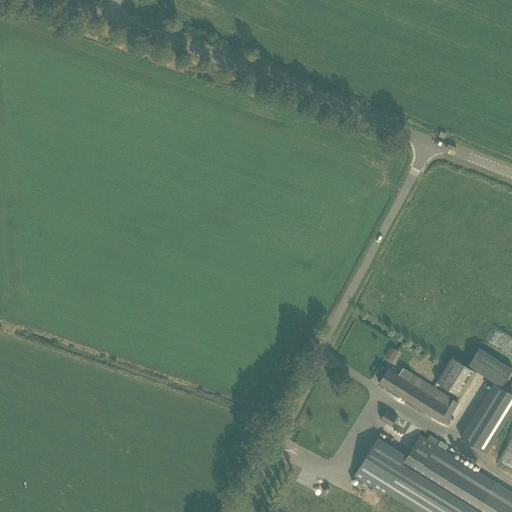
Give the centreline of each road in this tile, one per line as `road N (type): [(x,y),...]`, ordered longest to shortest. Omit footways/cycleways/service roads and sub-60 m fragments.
road 1 (unclassified): [(234,511),(426,141)]
road 2 (unclassified): [(426,141),(112,17)]
